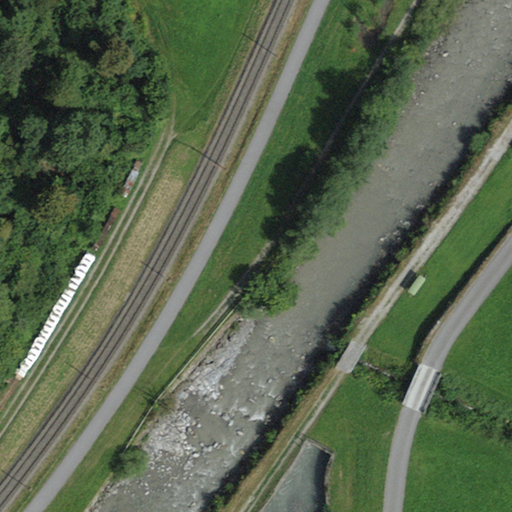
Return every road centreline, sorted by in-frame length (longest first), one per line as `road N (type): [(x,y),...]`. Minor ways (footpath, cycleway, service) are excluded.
road 1 (track): [(33,511),(102,422),(198,265),(320,0)]
road 2 (track): [(511,132),(353,350),(249,511)]
road 3 (track): [(202,332),(263,255),(419,0)]
road 4 (track): [(0,427),(103,263),(166,138)]
road 5 (unclassified): [(391,511),(400,450),(432,364),(511,251)]
road 6 (track): [(166,138),(165,81),(129,0)]
